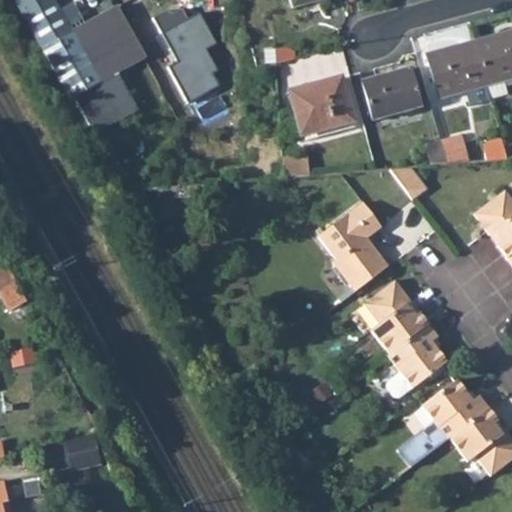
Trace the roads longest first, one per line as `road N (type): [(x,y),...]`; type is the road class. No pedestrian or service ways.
road 1 (residential): [(511,368),(420,248)]
road 2 (residential): [(483,0),(401,19),(371,41)]
